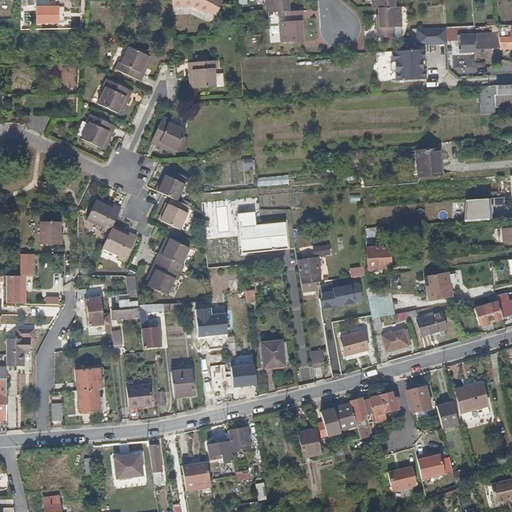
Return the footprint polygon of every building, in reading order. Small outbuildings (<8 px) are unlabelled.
[(191,4),(207,11),(208,9),(211,0),(171,0),(172,6),(191,4)] [(215,12),(220,0),(211,0),(208,9),(215,12)] [(265,0),(266,12),(284,10),(287,10),(287,0),(288,0),(265,0)] [(402,26),(400,5),(394,5),(380,6),(379,18),(377,18),(378,38),(396,36),(395,26),(402,26)] [(56,7),(41,7),(41,22),(57,22),(56,7)] [(303,29),(301,9),(287,10),(284,10),(285,20),(278,20),(279,40),(301,39),(300,29),(303,29)] [(457,26),(449,27),(450,39),(458,39),(458,34),(457,26)] [(447,42),(447,27),(445,27),(443,27),(442,27),(422,28),(417,28),(418,44),(447,42)] [(481,32),(474,32),(474,33),(475,47),(499,47),(498,36),(498,31),(490,31),(487,32),(487,37),(481,37),(481,32)] [(474,33),(458,34),(458,39),(459,51),(461,51),(475,51),(475,47),(474,33)] [(511,45),(511,35),(498,36),(499,47),(511,45)] [(134,45),(132,48),(147,56),(149,52),(134,45)] [(141,81),(144,74),(141,72),(148,56),(147,56),(132,48),(128,46),(120,63),(119,62),(115,69),(141,81)] [(422,58),(424,58),(424,48),(405,49),(391,49),(392,60),(390,62),(390,68),(392,70),(395,70),(395,79),(425,77),(425,67),(422,67),(422,58)] [(141,72),(144,74),(152,58),(148,56),(141,72)] [(217,65),(216,58),(208,58),(196,60),(188,60),(189,68),(192,67),(194,85),(216,83),(215,71),(214,66),(217,65)] [(222,70),(215,71),(216,83),(223,82),(222,70)] [(123,95),(128,97),(131,89),(105,77),(101,85),(104,86),(96,102),(116,112),(123,95)] [(511,83),(495,84),(496,93),(511,92),(511,83)] [(495,84),(475,85),(476,113),(494,113),(494,103),(496,103),(496,93),(495,84)] [(511,92),(496,93),(496,103),(511,101),(511,92)] [(120,113),(128,97),(123,95),(116,112),(120,113)] [(108,131),(111,132),(114,126),(88,113),(85,120),(87,121),(79,138),(100,148),(108,131)] [(149,143),(155,146),(157,141),(174,149),(183,129),(167,122),(168,119),(162,116),(149,143)] [(103,150),(111,132),(108,131),(100,148),(103,150)] [(157,141),(155,146),(172,154),(174,149),(157,141)] [(440,174),(438,148),(416,150),(418,175),(440,174)] [(348,150),(338,151),(339,160),(349,159),(348,150)] [(324,153),(326,171),(335,170),(333,152),(324,153)] [(163,176),(156,191),(160,193),(169,198),(175,201),(186,177),(167,168),(163,175),(163,176)] [(161,175),(153,190),(156,191),(163,176),(163,175),(161,175)] [(283,185),(283,176),(257,177),(257,185),(283,185)] [(490,220),(491,198),(464,197),(463,219),(490,220)] [(188,206),(175,201),(169,198),(166,204),(159,220),(177,229),(188,206)] [(100,231),(107,235),(110,228),(114,220),(116,216),(120,208),(112,205),(111,208),(94,200),(84,221),(101,229),(100,231)] [(155,219),(159,220),(166,204),(163,203),(155,219)] [(237,212),(239,252),(287,250),(286,222),(255,223),(254,211),(237,212)] [(511,217),(511,218),(511,227),(503,227),(504,240),(511,239),(511,217)] [(60,222),(39,221),(40,244),(60,244),(60,222)] [(107,235),(101,248),(117,256),(116,258),(122,261),(135,235),(127,232),(125,236),(110,228),(107,235)] [(164,237),(157,253),(160,254),(167,239),(164,237)] [(153,260),(179,272),(183,265),(178,263),(186,248),(167,239),(160,254),(157,253),(153,260)] [(296,245),(298,259),(307,257),(306,244),(296,245)] [(328,246),(312,247),(312,254),(328,254),(328,246)] [(390,267),(389,260),(388,246),(366,247),(367,268),(370,268),(390,267)] [(32,275),(32,254),(21,254),(21,275),(19,275),(19,276),(8,276),(8,304),(26,305),(27,275),(32,275)] [(236,267),(236,258),(229,258),(229,264),(225,264),(226,278),(223,278),(224,291),(239,290),(236,267)] [(298,261),(300,277),(300,281),(302,290),(318,288),(317,281),(321,280),(318,258),(298,261)] [(176,280),(179,272),(153,260),(150,268),(153,269),(145,285),(164,294),(171,277),(176,280)] [(153,269),(150,268),(142,284),(145,285),(153,269)] [(364,268),(364,275),(367,294),(375,293),(370,268),(367,268),(364,268)] [(450,296),(445,270),(420,275),(425,300),(450,296)] [(126,275),(127,290),(136,288),(135,275),(126,275)] [(364,275),(351,277),(358,317),(370,314),(367,294),(364,275)] [(286,288),(286,290),(292,289),(294,298),(303,297),(302,290),(300,281),(300,277),(285,280),(286,288)] [(136,288),(127,290),(128,300),(115,301),(116,310),(112,310),(112,319),(136,316),(139,316),(138,303),(136,288)] [(254,289),(244,290),(245,303),(255,302),(254,289)] [(371,317),(380,315),(390,313),(390,292),(375,293),(367,294),(370,314),(371,317)] [(511,298),(508,300),(506,292),(503,293),(495,294),(497,300),(502,317),(511,314),(511,298)] [(211,307),(211,299),(194,300),(195,306),(197,322),(205,320),(204,308),(211,307)] [(479,324),(502,317),(497,300),(474,307),(479,324)] [(148,310),(165,309),(164,302),(138,303),(139,316),(140,328),(147,327),(149,327),(148,310)] [(101,305),(86,305),(88,326),(110,324),(109,314),(102,314),(101,305)] [(441,312),(416,318),(420,334),(446,328),(441,312)] [(371,317),(373,329),(382,328),(380,315),(371,317)] [(147,327),(147,328),(149,346),(161,345),(159,326),(149,327),(147,327)] [(403,328),(381,335),(385,351),(408,344),(403,328)] [(6,329),(5,355),(5,367),(19,367),(19,359),(23,358),(23,352),(29,352),(30,339),(34,339),(35,329),(6,329)] [(112,343),(112,345),(120,345),(119,330),(111,331),(112,343)] [(367,348),(362,330),(340,336),(345,354),(367,348)] [(228,337),(228,335),(212,337),(212,343),(215,354),(229,353),(228,337)] [(424,348),(432,346),(430,338),(423,340),(424,348)] [(284,364),(280,340),(260,343),(263,367),(284,364)] [(310,350),(310,365),(323,365),(323,350),(310,350)] [(225,393),(234,392),(233,386),(232,373),(225,374),(225,364),(208,365),(209,377),(212,377),(213,390),(225,390),(225,393)] [(233,386),(256,384),(254,364),(231,365),(232,373),(233,386)] [(97,388),(101,388),(98,368),(75,370),(77,390),(97,388)] [(173,388),(174,396),(193,394),(191,369),(171,371),(173,388)] [(307,381),(315,380),(313,369),(306,370),(307,381)] [(480,382),(454,389),(460,412),(486,405),(480,382)] [(126,386),(128,405),(143,404),(143,406),(153,405),(151,384),(126,386)] [(405,390),(410,411),(429,405),(424,385),(405,390)] [(99,409),(97,388),(77,390),(79,411),(99,409)] [(389,389),(379,391),(384,410),(396,407),(392,391),(390,392),(389,389)] [(384,410),(379,391),(361,396),(364,409),(364,412),(370,411),(373,421),(384,418),(382,411),(384,410)] [(357,397),(348,400),(349,405),(357,438),(370,435),(364,412),(364,409),(360,410),(357,397)] [(335,427),(329,398),(318,401),(324,425),(329,424),(330,428),(335,427)] [(348,406),(347,400),(332,404),(338,426),(352,422),(348,406)] [(440,428),(457,423),(455,417),(451,400),(434,404),(435,408),(440,428)] [(60,419),(60,403),(52,403),(51,419),(60,419)] [(463,426),(491,420),(488,407),(461,413),(463,426)] [(245,426),(227,429),(231,450),(250,447),(245,426)] [(320,453),(314,427),(297,431),(302,456),(320,453)] [(357,438),(339,442),(341,451),(372,444),(370,435),(357,438)] [(209,458),(217,457),(221,456),(222,465),(232,463),(227,441),(207,445),(209,458)] [(149,446),(153,471),(160,470),(162,469),(158,445),(149,446)] [(112,456),(115,477),(142,474),(139,453),(112,456)] [(422,453),(414,455),(417,468),(420,478),(442,472),(437,454),(429,456),(423,457),(422,453)] [(91,472),(90,457),(82,458),(84,472),(91,472)] [(180,466),(183,486),(210,482),(209,479),(206,461),(180,465),(180,466)] [(410,466),(384,472),(389,491),(414,484),(410,466)] [(235,470),(236,474),(237,479),(248,477),(247,468),(235,470)] [(466,480),(470,479),(467,468),(454,471),(456,482),(466,480)] [(160,470),(153,471),(154,481),(161,480),(160,470)] [(511,497),(511,478),(489,484),(492,497),(503,495),(504,499),(511,497)] [(263,482),(254,483),(257,500),(265,498),(263,482)] [(43,498),(44,511),(66,511),(67,511),(61,511),(59,496),(43,498)]
